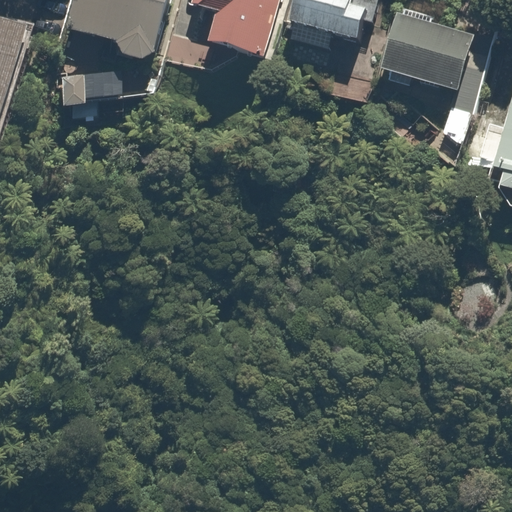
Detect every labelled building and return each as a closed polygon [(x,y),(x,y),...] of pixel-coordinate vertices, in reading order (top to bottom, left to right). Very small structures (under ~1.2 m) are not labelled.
[(75,0),(67,27),(115,42),(112,55),(150,67),(170,0),(75,0)] [(194,0),(193,5),(216,11),(207,41),(266,58),(282,0),(194,0)] [(290,0),(284,19),(358,43),(367,17),(351,12),(355,0),(290,0)] [(0,148),(31,26),(0,17),(0,148)] [(377,75),(454,98),(442,140),(461,145),(473,103),(490,45),(394,17),(377,75)] [(511,96),(502,132),(470,123),(460,159),(493,168),(503,171),(499,186),(511,189),(511,96)]
